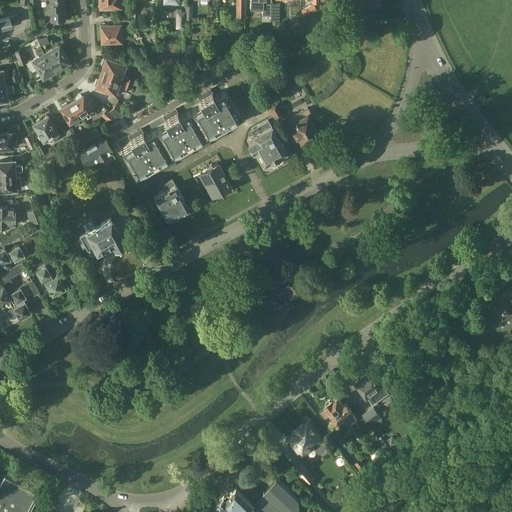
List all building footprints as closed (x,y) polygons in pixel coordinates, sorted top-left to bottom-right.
[(48,0),(50,20),(64,19),(62,0),(48,0)] [(236,0),(236,16),(244,17),(244,0),(236,0)] [(265,3),(265,0),(264,0),(249,0),(250,10),(262,10),(262,15),(270,15),(270,4),(270,3),(265,3)] [(351,0),(350,16),(370,18),(371,6),(378,7),(378,0),(351,0)] [(270,4),(270,15),(270,21),(278,21),(279,4),(270,4)] [(313,4),(301,11),(304,16),(316,10),(313,4)] [(0,27),(11,24),(18,22),(16,15),(9,17),(0,18),(0,27)] [(123,28),(128,28),(128,16),(116,16),(116,22),(123,22),(123,28)] [(288,26),(293,35),(304,29),(299,20),(288,26)] [(101,41),(112,41),(114,43),(118,43),(119,40),(120,40),(119,24),(100,25),(101,41)] [(34,31),(37,37),(48,31),(45,25),(34,31)] [(252,34),(244,33),(243,44),(251,44),(252,34)] [(139,36),(134,39),(142,54),(148,50),(139,36)] [(47,37),(38,40),(40,47),(49,44),(47,37)] [(44,53),(54,70),(55,69),(56,71),(62,68),(61,66),(68,61),(58,45),(44,53)] [(13,52),(17,65),(27,62),(22,49),(13,52)] [(54,70),(44,53),(32,60),(42,77),(54,70)] [(179,57),(161,57),(161,75),(178,75),(179,57)] [(102,66),(100,74),(118,81),(122,82),(125,83),(127,78),(128,75),(121,72),(124,65),(105,58),(105,59),(103,58),(100,65),(102,66)] [(240,84),(250,78),(241,61),(109,131),(132,176),(223,126),(246,114),(246,95),(240,84)] [(122,82),(118,81),(100,74),(98,80),(96,79),(94,85),(96,86),(95,87),(106,91),(106,92),(112,95),(112,93),(114,93),(119,95),(121,87),(123,88),(125,83),(122,82)] [(4,83),(0,83),(0,100),(7,99),(6,92),(14,91),(12,85),(4,86),(4,83)] [(72,102),(82,119),(85,117),(87,119),(91,117),(88,112),(91,110),(83,95),(72,102)] [(82,119),(72,102),(61,108),(69,123),(72,121),(76,126),(80,123),(78,121),(82,119)] [(109,111),(120,121),(129,114),(126,111),(126,110),(117,102),(109,111)] [(269,108),(275,119),(282,114),(276,104),(269,108)] [(317,137),(317,136),(318,135),(307,115),(310,113),(307,107),(288,118),(291,123),(289,124),(300,144),(308,140),(309,141),(310,140),(311,140),(311,141),(312,141),(313,142),(314,142),(315,142),(315,141),(316,141),(316,140),(317,140),(317,139),(317,138),(317,137)] [(100,112),(108,119),(112,116),(104,108),(100,112)] [(57,132),(58,132),(48,116),(34,124),(43,140),(51,136),(54,141),(58,139),(58,137),(59,136),(57,132)] [(268,120),(257,126),(250,130),(253,135),(252,135),(254,139),(248,143),(252,151),(255,150),(263,164),(269,161),(270,160),(271,164),(274,165),(280,161),(281,159),(279,155),(280,155),(280,154),(286,151),(271,125),(268,120)] [(67,130),(72,139),(77,136),(72,127),(67,130)] [(78,152),(85,165),(99,158),(99,159),(106,155),(106,154),(112,151),(104,137),(102,139),(96,129),(80,138),(85,148),(78,152)] [(0,133),(0,148),(12,147),(17,146),(16,139),(17,139),(16,133),(10,133),(0,133)] [(24,139),(30,151),(35,148),(29,136),(24,139)] [(41,143),(36,146),(41,155),(46,153),(41,143)] [(57,149),(31,163),(34,168),(59,155),(57,149)] [(0,161),(0,176),(20,175),(20,171),(22,171),(22,165),(14,166),(13,161),(0,161)] [(200,173),(212,194),(230,185),(218,163),(212,166),(211,164),(206,167),(207,169),(200,173)] [(30,164),(25,169),(44,217),(50,215),(30,164)] [(20,175),(0,176),(0,190),(21,189),(20,175)] [(175,184),(172,179),(161,185),(164,190),(154,196),(166,218),(167,217),(170,222),(178,217),(175,213),(179,211),(180,213),(189,208),(175,184)] [(0,231),(5,232),(5,226),(6,226),(6,225),(14,225),(14,214),(20,215),(20,208),(14,208),(14,207),(6,207),(6,206),(0,206),(0,231)] [(26,211),(31,224),(44,219),(38,206),(26,211)] [(112,244),(115,249),(124,243),(123,242),(128,239),(119,223),(114,225),(104,206),(78,220),(79,221),(73,224),(90,255),(96,252),(96,253),(112,244)] [(9,236),(9,235),(4,237),(5,239),(0,241),(2,246),(14,240),(13,240),(11,235),(9,236)] [(14,261),(25,255),(30,253),(25,243),(20,246),(19,245),(7,251),(4,247),(0,249),(0,265),(13,259),(14,261)] [(59,257),(65,267),(70,264),(64,254),(59,257)] [(22,262),(11,269),(4,273),(8,280),(26,270),(22,262)] [(45,264),(35,270),(40,281),(43,280),(51,295),(65,288),(58,274),(52,277),(45,264)] [(0,303),(12,297),(23,291),(20,287),(15,289),(10,280),(0,285),(0,303)] [(32,280),(26,283),(32,294),(37,291),(32,280)] [(511,290),(511,291),(508,288),(508,287),(505,291),(504,290),(501,294),(500,293),(497,297),(496,296),(493,300),(492,299),(489,303),(488,302),(485,306),(490,312),(486,315),(506,342),(511,337),(511,290)] [(26,297),(23,291),(12,297),(16,304),(12,307),(19,319),(31,313),(23,298),(26,297)] [(372,369),(355,382),(366,397),(367,397),(370,402),(381,395),(377,390),(383,385),(372,369)] [(325,406),(320,409),(325,415),(330,412),(337,422),(343,430),(357,419),(355,416),(351,411),(345,403),(343,404),(337,397),(333,400),(332,399),(325,405),(325,406)] [(363,415),(370,425),(380,417),(373,408),(363,415)] [(324,442),(321,439),(308,423),(304,425),(303,423),(295,430),(296,432),(289,438),(302,454),(312,446),(314,449),(315,450),(317,451),(318,451),(319,452),(321,451),(323,451),(324,450),(325,448),(325,447),(325,446),(325,444),(324,443),(324,442)] [(393,437),(385,442),(390,449),(397,443),(393,437)] [(358,466),(364,474),(369,471),(363,463),(358,466)] [(304,467),(297,472),(306,483),(313,478),(304,467)] [(35,494),(36,493),(4,475),(0,482),(0,511),(27,511),(37,495),(35,494)] [(300,506),(298,500),(300,499),(276,477),(252,503),(236,488),(226,498),(224,496),(216,504),(224,511),(294,511),(300,506)] [(351,485),(361,497),(370,490),(361,478),(351,485)] [(370,493),(384,510),(386,508),(372,491),(370,493)] [(385,511),(384,510),(370,493),(370,492),(352,507),(356,511),(385,511)]
